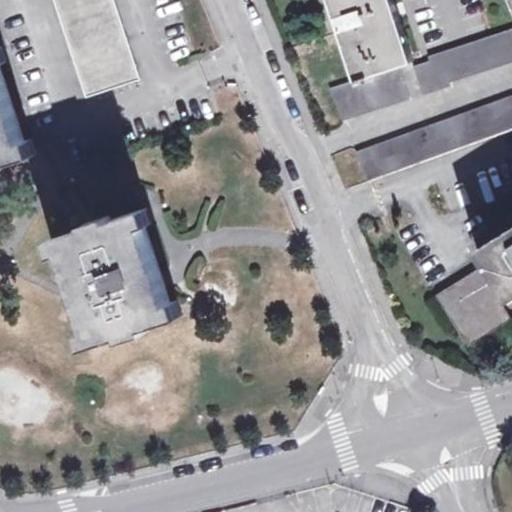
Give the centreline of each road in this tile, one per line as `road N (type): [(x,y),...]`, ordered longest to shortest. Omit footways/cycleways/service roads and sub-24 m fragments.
road 1 (residential): [(226,0),(380,375),(416,430)]
road 2 (unclassified): [(104,511),(416,430)]
